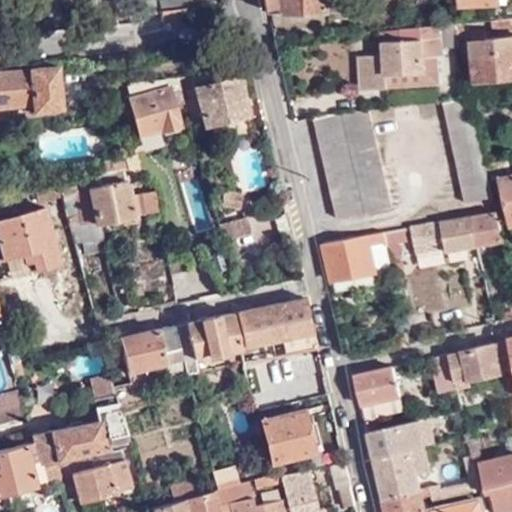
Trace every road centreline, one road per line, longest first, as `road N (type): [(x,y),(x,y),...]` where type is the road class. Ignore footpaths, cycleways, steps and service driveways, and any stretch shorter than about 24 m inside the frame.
road 1 (residential): [(318,285),(258,28)]
road 2 (residential): [(0,52),(258,28)]
road 3 (residential): [(104,331),(318,285)]
road 4 (residential): [(337,371),(511,327)]
road 5 (residential): [(370,511),(337,371)]
